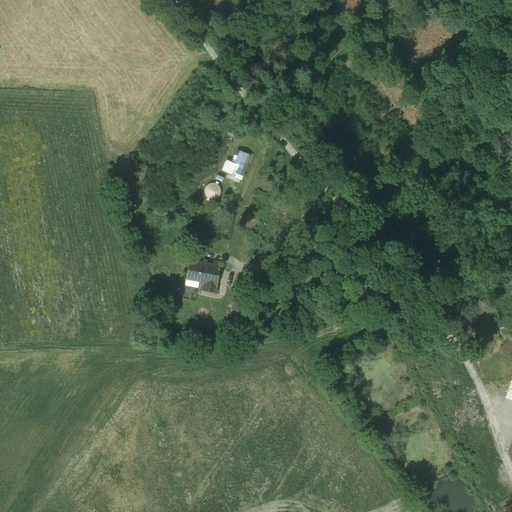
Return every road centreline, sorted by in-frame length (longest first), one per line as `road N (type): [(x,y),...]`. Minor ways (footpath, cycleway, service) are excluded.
road 1 (unknown): [(230,180),(89,0)]
road 2 (track): [(258,114),(171,0)]
